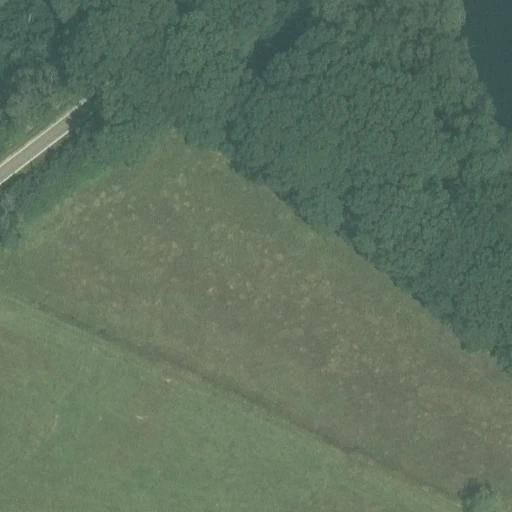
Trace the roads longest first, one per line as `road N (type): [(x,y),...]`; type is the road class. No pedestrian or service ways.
road 1 (unclassified): [(511,273),(181,36)]
road 2 (unclassified): [(0,174),(181,36)]
